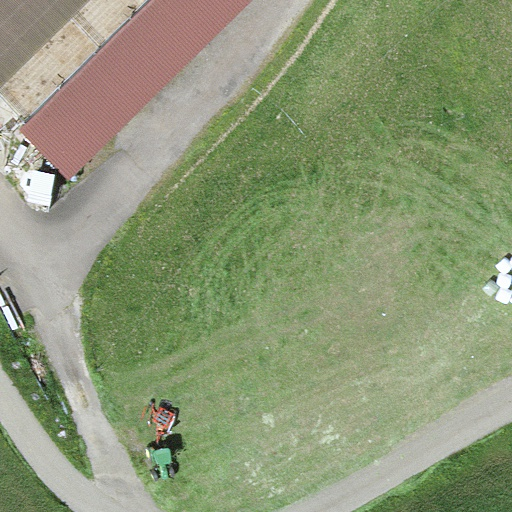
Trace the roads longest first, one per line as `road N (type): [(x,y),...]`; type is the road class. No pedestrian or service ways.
road 1 (track): [(310,511),(511,400)]
road 2 (track): [(0,393),(36,448),(100,511)]
